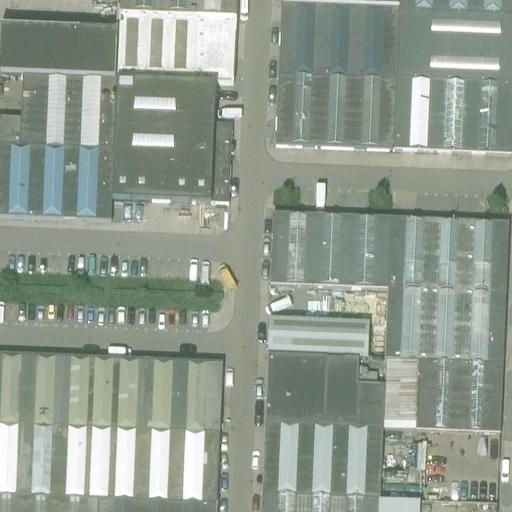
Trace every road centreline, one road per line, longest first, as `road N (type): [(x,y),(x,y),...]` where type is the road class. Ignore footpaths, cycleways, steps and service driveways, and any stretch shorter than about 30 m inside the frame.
road 1 (unclassified): [(246,173),(511,183)]
road 2 (unclassified): [(0,240),(243,249)]
road 3 (unclassified): [(0,339),(239,349)]
road 4 (unclassified): [(246,173),(253,0)]
road 5 (unclassified): [(234,511),(239,349)]
